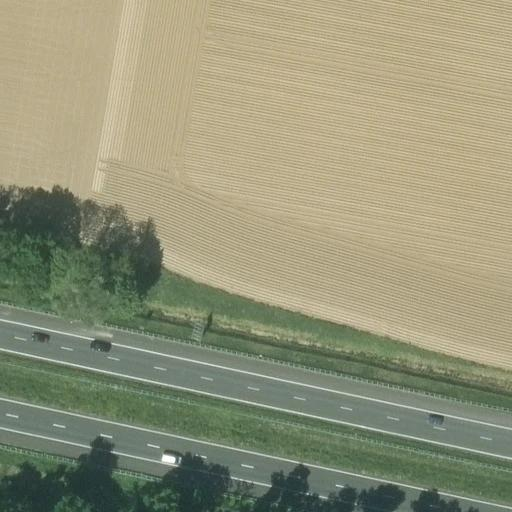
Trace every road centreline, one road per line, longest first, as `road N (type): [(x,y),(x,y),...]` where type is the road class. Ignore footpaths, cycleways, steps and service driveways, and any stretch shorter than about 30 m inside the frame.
road 1 (motorway): [(511,443),(0,330)]
road 2 (motorway): [(0,421),(443,511)]
